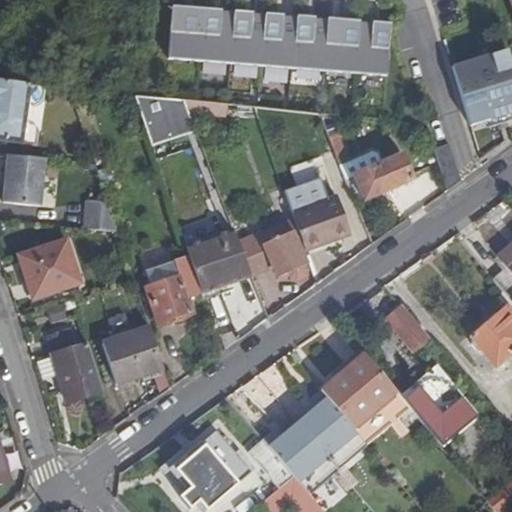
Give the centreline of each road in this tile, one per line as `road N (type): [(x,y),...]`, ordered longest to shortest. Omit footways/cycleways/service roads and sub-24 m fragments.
road 1 (tertiary): [(511,168),(77,479)]
road 2 (residential): [(0,328),(56,492)]
